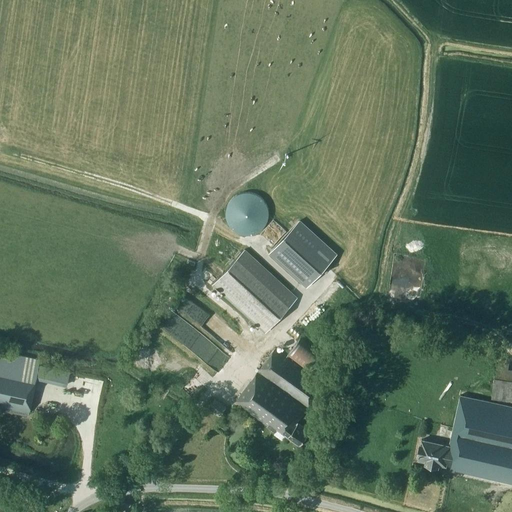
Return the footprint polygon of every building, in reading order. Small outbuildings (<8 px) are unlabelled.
[(251,193),(247,192),(244,193),(240,194),(237,195),(234,197),(231,200),(229,203),(228,206),(227,210),(226,214),(227,217),(228,221),(229,224),(231,227),(234,230),(237,232),(240,233),(244,234),(247,235),(251,234),(255,233),(258,232),(261,230),(264,227),(266,224),(267,221),(268,217),(269,214),(268,210),(267,206),(266,203),(264,200),(261,197),(258,195),(255,194),(251,193)] [(336,255),(299,221),(271,252),(308,286),(336,255)] [(245,250),(213,285),(267,333),(298,298),(245,250)] [(325,356),(300,338),(288,354),(313,372),(325,356)] [(326,385),(276,347),(234,402),(275,432),(278,429),(299,445),(311,430),(298,421),(326,385)] [(0,404),(28,412),(41,359),(0,348),(0,404)] [(495,377),(511,379),(511,369),(509,369),(510,358),(498,356),(495,377)] [(511,379),(495,377),(491,399),(511,402),(511,379)] [(422,439),(418,459),(425,461),(425,463),(438,465),(439,463),(446,465),(445,469),(511,482),(511,405),(490,401),(461,395),(453,430),(450,445),(422,439)] [(207,408),(219,417),(227,407),(215,397),(207,408)]
